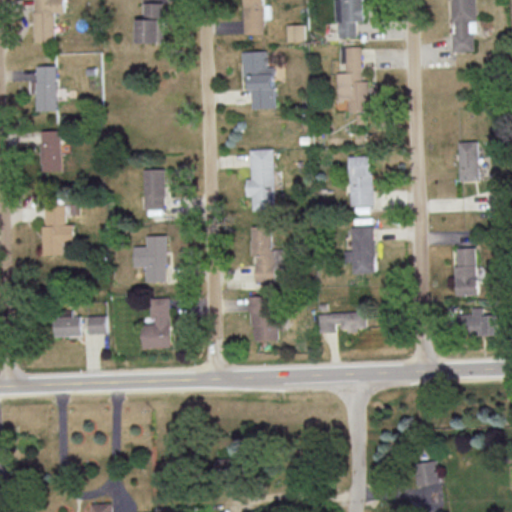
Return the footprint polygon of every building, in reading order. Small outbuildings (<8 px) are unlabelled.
[(56,12),(66,12),(65,0),(35,0),(36,41),(56,41),(56,12)] [(245,0),(246,33),(266,33),(265,0),(245,0)] [(337,0),(338,36),(358,36),(357,20),(364,19),(363,0),(337,0)] [(478,50),(476,0),(452,0),(454,51),(478,50)] [(163,43),(165,2),(146,2),(145,18),(138,18),(137,42),(163,43)] [(288,24),(289,41),(307,40),(306,23),(288,24)] [(339,99),(350,99),(350,110),(375,109),(374,80),(363,80),(362,46),(342,46),(342,62),(346,62),(347,72),(338,72),(339,99)] [(276,66),(268,66),(268,50),(243,51),(244,73),(252,73),(253,108),(277,107),(276,66)] [(38,110),(59,109),(58,65),(38,65),(38,110)] [(43,170),(63,170),(62,129),(42,129),(43,170)] [(479,140),(460,140),(461,181),(480,180),(479,140)] [(254,210),(277,209),(275,148),(252,148),(253,178),(247,178),(248,195),(254,195),(254,210)] [(374,204),(372,154),(351,155),(352,205),(374,204)] [(146,168),(148,211),(167,210),(166,168),(146,168)] [(492,210),(502,210),(503,192),(493,192),(492,210)] [(76,241),(76,223),(67,224),(67,204),(45,204),(46,254),(65,254),(65,242),(76,241)] [(376,272),(375,225),(353,225),(353,250),(346,250),(346,261),(354,261),(354,272),(376,272)] [(275,226),(253,226),(253,256),(257,255),(257,281),(276,281),(275,226)] [(147,281),(169,281),(168,234),(148,235),(148,245),(136,245),(136,266),(147,266),(147,281)] [(456,247),(458,295),(479,294),(477,246),(456,247)] [(278,339),(277,292),(253,293),(254,339),(278,339)] [(172,296),(153,297),(153,323),(144,323),(144,347),(172,347),(172,296)] [(471,311),(477,321),(474,323),(482,337),(497,328),(489,315),(487,316),(480,305),(471,311)] [(321,332),(340,330),(340,331),(367,328),(365,309),(319,313),(321,332)] [(55,312),(56,335),(83,335),(82,315),(73,315),(73,312),(55,312)] [(90,333),(108,332),(108,315),(90,315),(90,333)] [(417,483),(440,482),(438,460),(416,461),(417,483)] [(112,511),(113,502),(92,503),(92,511),(112,511)]
